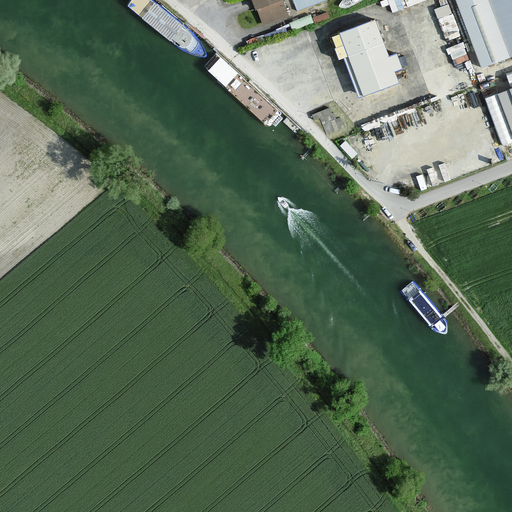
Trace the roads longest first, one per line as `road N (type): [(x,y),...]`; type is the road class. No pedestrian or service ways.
road 1 (unclassified): [(165,0),(396,211)]
road 2 (track): [(396,211),(511,371)]
road 3 (unclassified): [(511,168),(396,211)]
